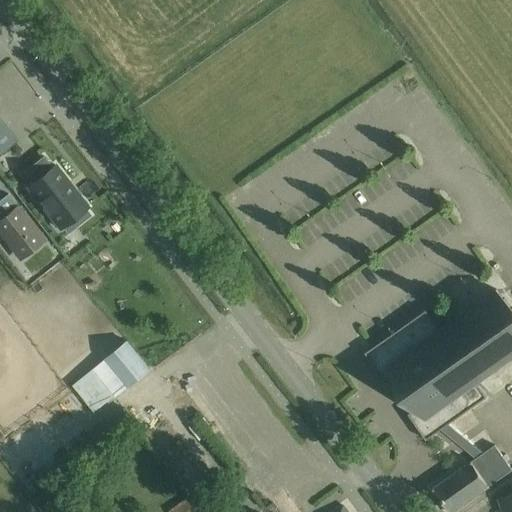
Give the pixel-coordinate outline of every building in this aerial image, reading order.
[(0,117),(0,151),(16,139),(0,117)] [(43,156),(25,171),(33,182),(27,187),(59,228),(71,219),(76,225),(90,215),(85,209),(87,206),(55,165),(52,167),(43,156)] [(9,193),(0,199),(0,235),(19,261),(46,239),(18,203),(18,204),(9,193)] [(427,309),(365,351),(387,382),(397,375),(418,406),(408,413),(427,439),(441,428),(477,458),(472,461),(445,479),(433,487),(439,495),(434,499),(440,507),(445,504),(450,511),(451,511),(489,485),(511,470),(503,457),(494,445),(484,452),(448,423),(488,396),(477,381),(511,356),(511,307),(505,297),(504,298),(497,288),(440,328),(427,309)] [(92,370),(73,386),(95,412),(114,396),(115,397),(150,368),(128,341),(92,370)] [(147,417),(154,428),(165,420),(158,409),(147,417)] [(511,511),(511,494),(500,498),(505,511),(511,511)] [(170,511),(200,511),(204,509),(194,495),(188,499),(187,498),(170,511)]
